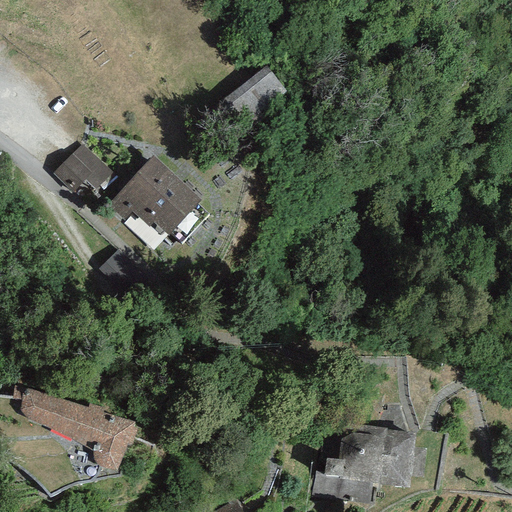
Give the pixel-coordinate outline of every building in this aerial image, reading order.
[(238,66),(260,86),(299,43),(277,23),(238,66)] [(53,175),(72,195),(85,183),(94,192),(113,175),(83,145),(53,175)] [(154,159),(109,208),(124,222),(132,213),(150,230),(155,224),(181,248),(210,216),(201,208),(204,205),(154,159)] [(139,430),(14,387),(14,408),(14,414),(21,417),(22,420),(89,453),(99,472),(119,476),(139,430)] [(407,444),(311,435),(306,485),(403,493),(407,444)] [(240,511),(235,503),(219,511),(240,511)]
